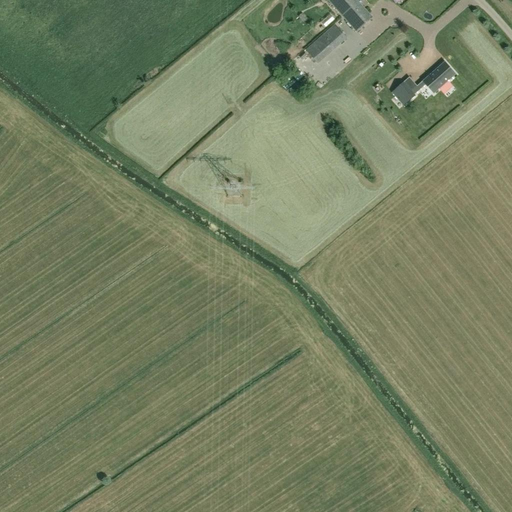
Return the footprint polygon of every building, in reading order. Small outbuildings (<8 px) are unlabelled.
[(328,0),(342,15),(356,2),(354,0),(328,0)] [(356,2),(342,15),(355,30),(369,17),(356,2)] [(307,19),(303,13),(299,17),(304,22),(307,19)] [(335,26),(324,36),(335,48),(346,38),(335,26)] [(335,48),(324,36),(306,52),(316,64),(335,48)] [(445,62),(422,82),(417,86),(411,92),(403,83),(391,93),(403,106),(415,96),(414,95),(426,85),(434,94),(456,74),(445,62)] [(409,77),(403,83),(411,92),(417,86),(409,77)]
